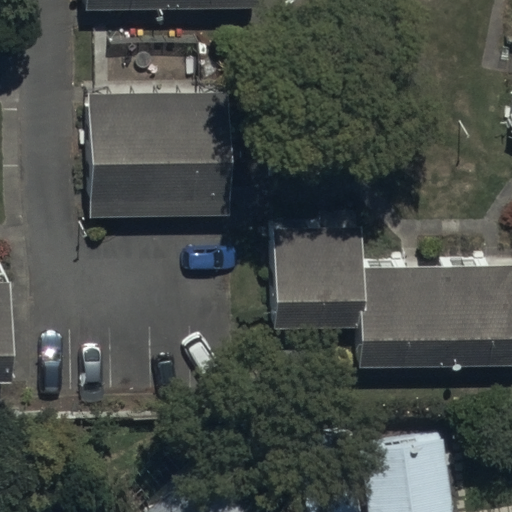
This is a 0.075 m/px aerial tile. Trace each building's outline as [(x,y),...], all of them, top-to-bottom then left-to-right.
[(226,216),(226,91),(83,92),(83,217),(226,216)] [(511,260),(355,262),(355,222),(265,224),(266,325),(352,324),(352,367),(511,364),(511,260)] [(447,511),(436,430),(353,442),(363,511),(447,511)] [(355,511),(345,444),(274,454),(282,511),(355,511)] [(205,449),(141,509),(144,511),(252,511),(259,506),(205,449)]
